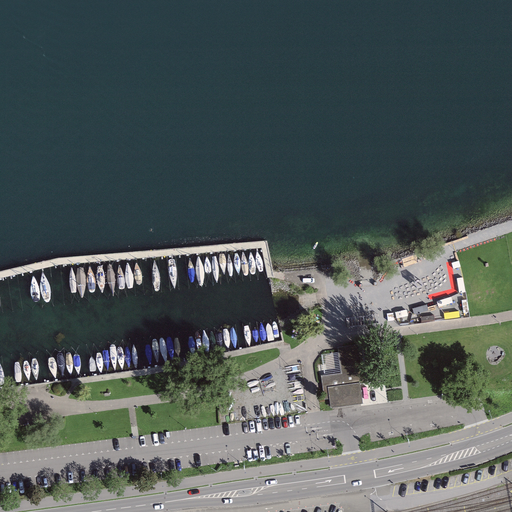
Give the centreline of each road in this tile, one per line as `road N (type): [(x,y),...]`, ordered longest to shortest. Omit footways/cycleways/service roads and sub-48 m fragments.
road 1 (primary): [(511,430),(400,460),(142,505)]
road 2 (primary): [(142,505),(356,485),(511,445)]
